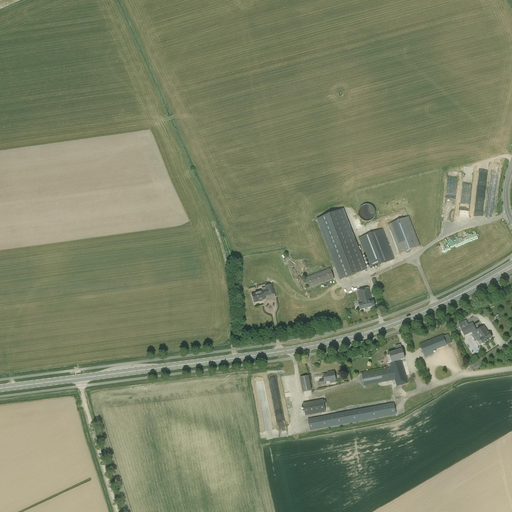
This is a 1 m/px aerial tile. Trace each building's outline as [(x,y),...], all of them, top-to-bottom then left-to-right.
[(373,215),(373,213),(372,212),(372,211),(370,210),(370,209),(368,208),(367,208),(366,207),(364,207),(362,208),(361,208),(360,209),(359,210),(358,212),(358,213),(357,215),(357,216),(358,218),(358,219),(359,220),(361,221),(362,222),(364,223),(365,223),(366,223),(368,222),(369,222),(370,221),(371,220),(372,218),(373,216),(373,215)] [(362,263),(344,215),(342,210),(318,220),(318,221),(341,280),(366,270),(364,262),(362,263)] [(409,217),(388,225),(400,255),(420,247),(409,217)] [(359,239),(370,269),(394,260),(382,229),(359,239)] [(334,279),(330,269),(304,279),(308,289),(334,279)] [(266,291),(251,295),(254,303),(265,300),(264,297),(268,296),(273,295),(270,285),(265,287),(266,291)] [(369,288),(356,291),(359,303),(358,303),(360,311),(375,307),(374,302),(372,302),(369,288)] [(472,322),(468,324),(468,325),(461,329),(463,334),(468,332),(469,334),(476,331),(472,322)] [(480,346),(483,344),(492,338),(489,333),(488,333),(484,327),(476,332),(480,339),(477,341),(480,346)] [(448,335),(443,337),(443,335),(420,344),(425,358),(434,354),(433,351),(447,346),(447,345),(452,343),(448,335)] [(402,350),(401,345),(396,347),(397,350),(395,351),(395,352),(389,354),(392,363),(390,363),(391,369),(361,374),(364,386),(395,381),(397,387),(408,384),(401,360),(405,359),(402,350)] [(326,385),(325,383),(336,381),(334,372),(329,373),(329,374),(324,375),(325,380),(319,381),(320,386),(326,385)] [(309,376),(300,378),(303,393),(312,391),(309,376)] [(325,413),(323,400),(303,404),(305,416),(325,413)] [(394,403),(308,420),(310,431),(396,415),(394,403)]
